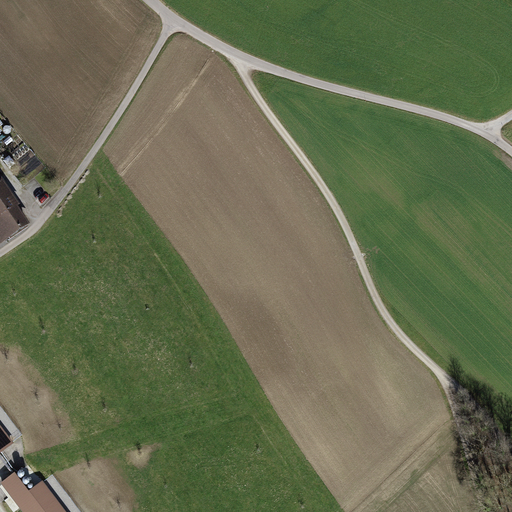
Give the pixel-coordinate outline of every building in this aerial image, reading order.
[(0,186),(0,218),(15,208),(0,186)] [(15,208),(0,218),(0,240),(1,242),(27,224),(15,208)] [(0,427),(0,452),(12,443),(0,427)] [(52,489),(59,484),(52,474),(45,479),(52,489)] [(14,475),(3,484),(24,511),(64,511),(42,483),(28,493),(14,475)]
